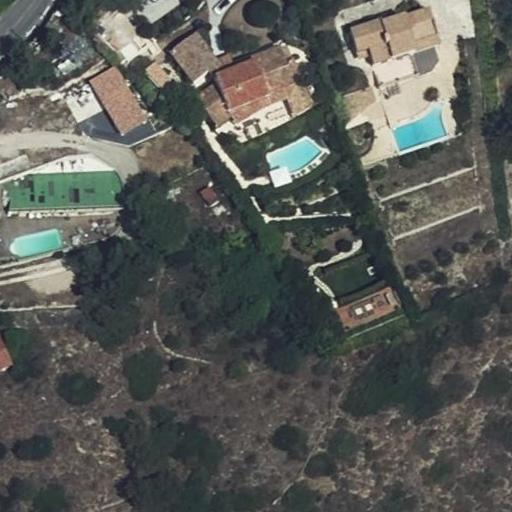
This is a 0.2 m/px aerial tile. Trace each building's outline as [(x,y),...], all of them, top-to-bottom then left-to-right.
[(373,46),(384,83),(422,72),(422,70),(437,66),(443,58),(439,43),(444,42),(436,16),(422,19),(419,10),(388,19),(386,16),(353,25),(361,49),(373,46)] [(256,91),(286,72),(283,68),(299,56),(288,37),(280,41),(271,28),(217,64),(182,41),(166,67),(197,89),(203,77),(217,85),(207,100),(215,105),(209,114),(228,128),(237,122),(256,91)] [(159,90),(172,81),(159,61),(146,69),(159,90)] [(90,79),(122,137),(149,122),(117,64),(90,79)] [(295,85),(286,72),(256,91),(237,122),(248,129),(268,102),(295,85)] [(332,95),(340,118),(350,107),(373,97),(367,84),(332,95)]
